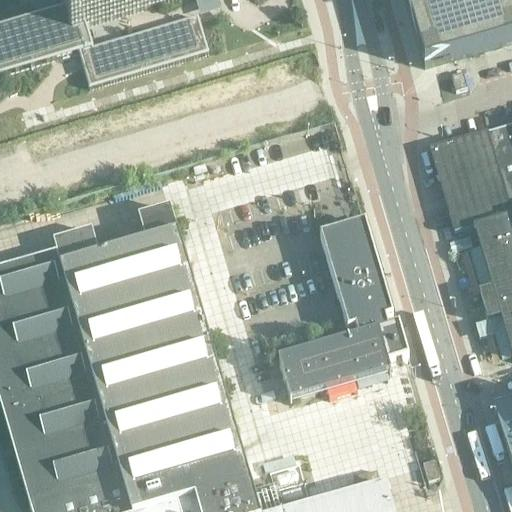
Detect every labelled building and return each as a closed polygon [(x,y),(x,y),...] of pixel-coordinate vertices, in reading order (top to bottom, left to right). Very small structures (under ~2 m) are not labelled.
[(0,0),(0,78),(49,64),(50,64),(58,61),(59,62),(60,63),(61,64),(62,65),(63,65),(64,65),(65,65),(66,65),(67,64),(68,64),(68,63),(69,63),(69,62),(70,61),(70,60),(70,59),(70,58),(77,56),(81,68),(82,72),(88,92),(208,57),(200,29),(199,25),(198,20),(175,26),(120,43),(93,51),(91,46),(92,45),(93,45),(94,44),(94,43),(95,42),(95,41),(95,40),(95,39),(95,38),(94,37),(94,36),(93,36),(92,35),(91,35),(91,34),(90,34),(89,34),(88,34),(86,29),(119,19),(152,10),(183,0),(0,0)] [(402,0),(424,71),(511,44),(511,6),(510,0),(402,0)] [(467,92),(463,76),(451,80),(456,95),(467,92)] [(511,128),(487,135),(511,219),(511,128)] [(511,219),(487,135),(430,153),(454,237),(473,232),(511,219)] [(303,511),(256,511),(177,238),(170,211),(138,220),(146,247),(100,261),(92,234),(53,245),(57,257),(0,273),(0,407),(30,511),(391,511),(385,488),(303,511)] [(511,219),(473,232),(491,294),(478,298),(487,327),(499,323),(511,364),(511,219)] [(393,321),(365,226),(319,239),(347,335),(355,332),(358,340),(278,364),(291,407),(391,377),(388,368),(409,362),(399,328),(387,331),(385,323),(393,321)] [(472,251),(469,241),(449,247),(452,257),(472,251)] [(511,401),(492,407),(511,473),(511,401)] [(439,483),(434,465),(423,468),(428,486),(439,483)] [(274,469),(274,486),(303,485),(302,468),(274,469)]
